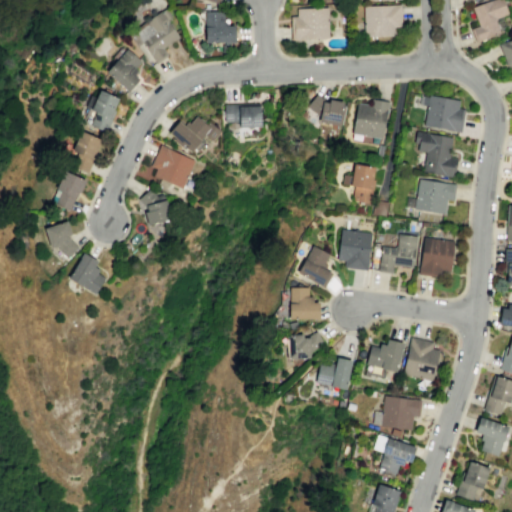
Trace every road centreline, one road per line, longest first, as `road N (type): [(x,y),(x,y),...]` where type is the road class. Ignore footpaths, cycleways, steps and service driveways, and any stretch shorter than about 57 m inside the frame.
road 1 (residential): [(419,511),(468,360),(494,127),(482,86),(455,68),(424,66)]
road 2 (residential): [(424,66),(215,73),(178,84),(138,127),(104,221)]
road 3 (track): [(137,511),(147,411),(183,351)]
road 4 (residential): [(475,316),(376,303),(351,310)]
